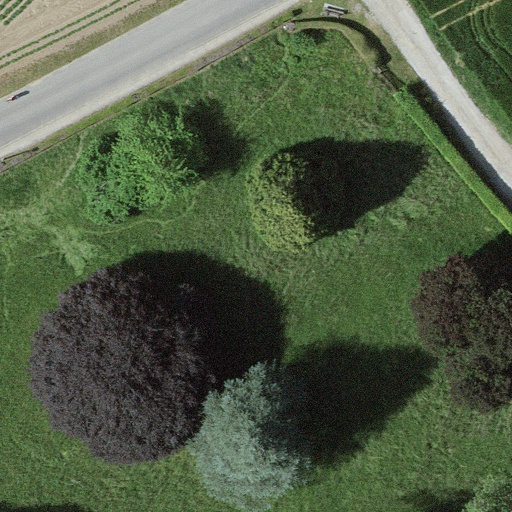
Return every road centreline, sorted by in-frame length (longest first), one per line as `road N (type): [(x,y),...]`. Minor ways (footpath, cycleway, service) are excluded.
road 1 (unclassified): [(238,0),(0,121)]
road 2 (track): [(511,180),(372,0)]
